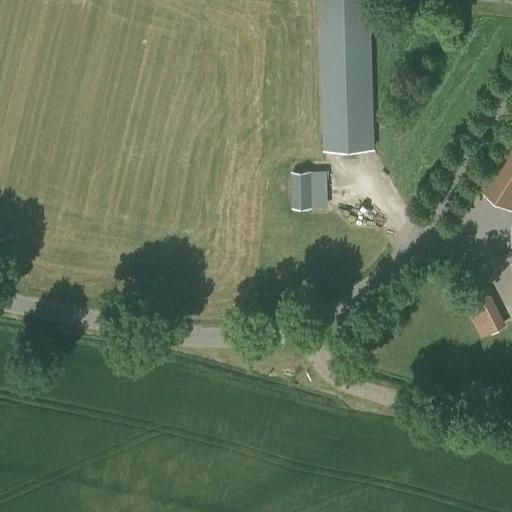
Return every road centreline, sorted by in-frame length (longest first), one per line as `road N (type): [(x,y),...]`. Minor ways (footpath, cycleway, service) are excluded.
road 1 (unclassified): [(511,70),(384,271),(307,328)]
road 2 (unclassified): [(307,328),(224,341),(0,300)]
road 3 (unclassified): [(511,434),(347,384),(321,367),(307,328)]
